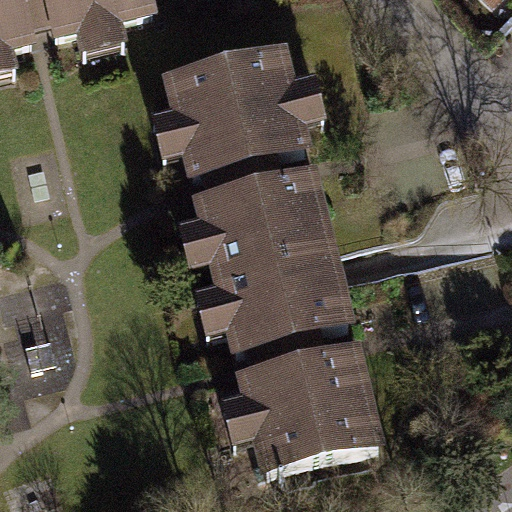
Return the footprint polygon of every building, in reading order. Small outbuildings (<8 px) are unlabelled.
[(21,0),(0,0),(0,78),(37,71),(21,0)] [(156,0),(48,0),(65,67),(167,42),(156,0)] [(288,87),(176,114),(198,207),(310,180),(288,87)] [(317,205),(210,232),(248,381),(355,355),(317,205)] [(363,379),(258,406),(281,497),(386,470),(363,379)]
